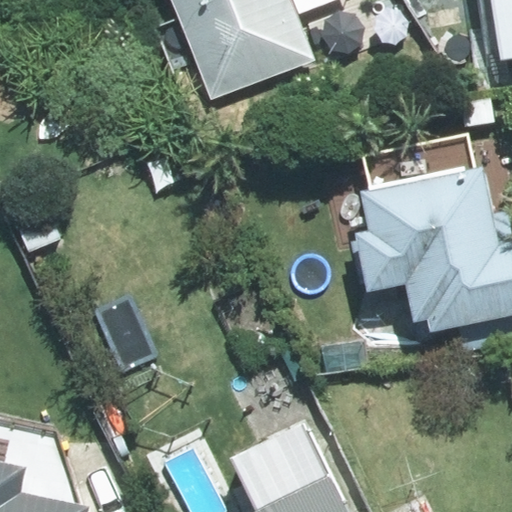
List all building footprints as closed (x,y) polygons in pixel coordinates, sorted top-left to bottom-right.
[(182,0),(216,99),(326,61),(304,0),(182,0)] [(354,0),(311,0),(317,15),(355,1),(354,0)] [(66,120),(3,111),(0,133),(0,185),(20,187),(23,159),(61,163),(66,120)] [(373,201),(381,238),(369,241),(381,300),(418,292),(427,332),(440,329),(442,341),(511,326),(511,222),(505,224),(495,175),(373,201)] [(232,342),(245,366),(273,351),(260,327),(232,342)] [(266,511),(359,511),(313,419),(238,457),(266,511)] [(0,474),(0,511),(50,511),(32,508),(36,482),(0,474)]
